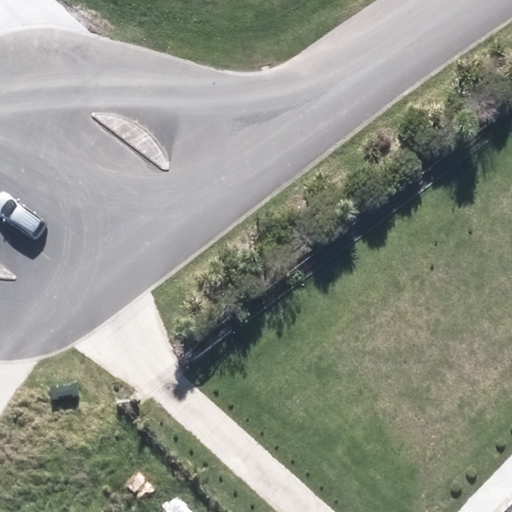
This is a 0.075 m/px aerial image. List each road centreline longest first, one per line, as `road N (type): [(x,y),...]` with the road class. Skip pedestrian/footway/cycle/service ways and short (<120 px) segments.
road 1 (residential): [(341,91),(48,294),(0,310)]
road 2 (residential): [(0,85),(37,66),(240,95),(341,91)]
road 3 (residential): [(473,0),(341,91)]
